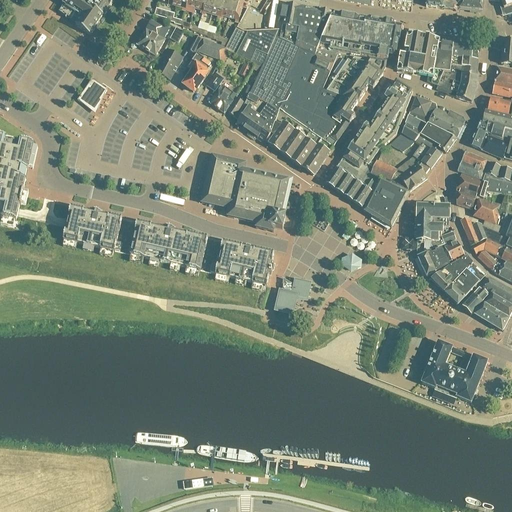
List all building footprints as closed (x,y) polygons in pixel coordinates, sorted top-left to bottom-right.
[(64,0),(62,4),(63,6),(59,13),(66,17),(65,18),(66,19),(67,17),(77,24),(75,26),(85,33),(90,36),(95,28),(100,22),(102,23),(111,9),(109,8),(114,0),(64,0)] [(184,11),(187,0),(178,0),(176,7),(183,9),(182,11),(184,11)] [(194,9),(196,0),(187,0),(184,11),(193,14),(194,9)] [(196,0),(194,9),(201,11),(200,13),(202,13),(206,0),(196,0)] [(206,0),(202,13),(203,13),(202,15),(204,15),(205,13),(211,15),(215,0),(206,0)] [(219,20),(220,18),(224,0),(215,0),(211,15),(218,17),(218,19),(219,20)] [(224,0),(220,18),(222,18),(223,16),(229,18),(234,0),(224,0)] [(234,0),(229,18),(236,20),(235,22),(237,23),(242,7),(246,8),(248,2),(244,1),(244,0),(243,0),(234,0)] [(457,9),(457,0),(426,0),(426,7),(442,9),(442,10),(456,12),(456,11),(457,11),(457,9)] [(457,0),(457,9),(457,11),(458,11),(460,10),(482,11),(483,0),(457,0)] [(511,0),(500,0),(506,16),(511,13),(511,0)] [(281,32),(280,37),(296,44),(294,47),(299,49),(315,56),(333,14),(333,13),(332,13),(332,14),(328,13),(323,12),(319,11),(318,11),(301,8),(286,5),(285,8),(282,7),(280,22),(283,23),(281,32)] [(166,22),(172,23),(173,19),(174,18),(168,16),(169,13),(156,9),(154,16),(166,19),(166,22)] [(402,28),(402,27),(393,25),(394,22),(393,22),(393,23),(385,21),(384,21),(366,18),(366,20),(358,19),(358,18),(357,18),(349,17),(349,16),(348,16),(348,17),(344,16),(340,15),(339,14),(339,15),(333,14),(315,56),(334,64),(337,56),(338,57),(339,55),(350,57),(351,55),(360,56),(388,60),(388,57),(390,58),(390,57),(392,56),(392,53),(394,53),(396,53),(398,41),(399,41),(400,40),(399,40),(402,28)] [(157,26),(151,22),(136,46),(155,57),(164,41),(157,37),(158,34),(165,38),(169,29),(159,23),(157,26)] [(230,41),(226,49),(225,51),(231,54),(236,57),(248,35),(247,34),(248,32),(242,31),(237,29),(236,29),(230,41)] [(294,47),(296,44),(280,37),(281,32),(278,32),(272,46),(265,43),(264,32),(259,32),(248,32),(247,34),(248,35),(236,57),(256,66),(262,69),(260,74),(253,88),(249,96),(244,108),(237,119),(240,121),(237,124),(244,129),(243,130),(250,135),(258,140),(258,139),(265,143),(267,140),(270,142),(269,145),(306,171),(314,177),(329,155),(337,143),(343,134),(338,130),(341,126),(332,120),(341,97),(327,92),(323,90),(334,64),(315,56),(299,49),(294,47)] [(442,45),(439,45),(440,41),(407,35),(407,37),(405,37),(405,39),(406,39),(403,56),(400,56),(399,58),(398,58),(398,60),(399,60),(397,72),(413,75),(413,76),(414,76),(415,76),(416,75),(424,77),(423,78),(428,79),(427,83),(438,87),(444,73),(447,44),(442,43),(442,45)] [(195,55),(196,52),(202,40),(195,36),(187,51),(195,55)] [(223,38),(215,36),(214,40),(216,41),(216,42),(222,44),(221,47),(226,49),(230,41),(223,38)] [(219,62),(225,51),(226,49),(221,47),(203,40),(202,40),(196,52),(207,57),(219,62)] [(511,41),(505,41),(504,51),(502,51),(501,65),(511,66),(511,41)] [(478,60),(478,58),(476,48),(473,47),(473,46),(453,44),(453,45),(447,44),(444,73),(476,77),(478,60)] [(167,50),(155,71),(170,80),(183,58),(167,50)] [(231,54),(225,51),(219,62),(220,62),(224,64),(227,59),(226,58),(227,55),(230,57),(231,54)] [(193,62),(188,69),(192,72),(184,84),(184,86),(192,92),(195,92),(204,80),(203,79),(208,73),(207,72),(209,68),(208,67),(210,64),(197,54),(192,61),(193,62)] [(341,97),(332,120),(341,126),(338,130),(343,134),(350,125),(356,117),(351,114),(359,104),(366,92),(369,88),(373,91),(379,83),(378,83),(384,75),(384,74),(386,71),(386,67),(387,64),(354,58),(351,62),(348,60),(327,92),(341,97)] [(252,66),(245,63),(239,75),(246,79),(252,66)] [(495,82),(511,85),(511,72),(498,69),(495,82)] [(476,77),(444,73),(438,87),(436,91),(455,98),(472,104),(476,90),(478,77),(476,77)] [(214,92),(223,80),(216,74),(207,87),(214,92)] [(92,80),(78,101),(80,102),(88,108),(92,110),(98,108),(106,91),(107,91),(107,90),(92,80)] [(343,159),(368,177),(369,175),(372,169),(372,168),(368,165),(374,156),(397,137),(413,94),(412,94),(412,93),(405,88),(396,82),(390,92),(389,91),(384,99),(388,102),(381,113),(381,112),(373,124),(370,128),(366,125),(361,133),(355,142),(347,153),(348,153),(343,159)] [(511,85),(495,82),(495,83),(496,83),(493,95),(511,99),(511,85)] [(226,112),(236,98),(237,96),(222,86),(209,104),(224,115),(226,112)] [(249,96),(253,88),(249,87),(246,93),(241,102),(236,98),(226,112),(237,120),(237,119),(244,108),(249,96)] [(17,100),(23,104),(27,96),(21,93),(17,100)] [(409,116),(457,140),(463,126),(464,123),(463,119),(450,113),(448,116),(436,110),(436,105),(416,98),(409,116)] [(491,98),(488,112),(511,118),(511,116),(511,105),(511,103),(491,98)] [(480,124),(505,130),(511,131),(511,117),(511,118),(488,112),(486,112),(483,124),(481,123),(480,124)] [(440,150),(444,153),(446,154),(446,155),(456,141),(457,140),(409,116),(405,125),(406,125),(402,135),(414,143),(420,136),(440,148),(440,150)] [(505,130),(480,124),(477,131),(478,132),(478,131),(486,133),(486,135),(492,137),(491,138),(502,140),(505,130)] [(511,131),(505,130),(502,140),(502,142),(508,144),(503,159),(511,161),(511,131)] [(486,135),(478,132),(477,131),(471,145),(472,147),(482,151),(488,137),(488,136),(486,135)] [(414,144),(415,143),(414,143),(402,135),(389,145),(403,154),(412,147),(414,144)] [(417,165),(425,176),(429,170),(431,170),(444,153),(440,150),(440,148),(420,136),(414,143),(415,143),(420,147),(413,158),(419,163),(417,165)] [(16,222),(17,217),(18,213),(19,209),(20,206),(21,206),(21,205),(24,191),(23,191),(26,180),(25,180),(27,171),(28,171),(33,145),(19,142),(18,143),(7,140),(7,139),(0,137),(0,217),(1,218),(1,219),(16,222)] [(487,154),(493,156),(496,149),(498,141),(488,137),(482,151),(487,154)] [(508,144),(502,142),(498,141),(496,149),(493,156),(503,160),(503,159),(508,144)] [(382,153),(377,162),(376,161),(375,163),(372,168),(372,169),(369,175),(369,176),(379,180),(389,184),(390,182),(397,171),(389,167),(394,158),(382,153)] [(481,182),(483,183),(486,172),(490,164),(486,163),(487,162),(466,153),(458,173),(481,182)] [(282,230),(286,217),(281,216),(289,182),(244,172),(246,164),(212,157),(206,181),(201,204),(229,210),(227,218),(228,218),(257,225),(256,229),(274,233),(275,229),(282,230)] [(369,177),(369,176),(369,175),(368,177),(343,159),(336,169),(336,170),(326,185),(358,207),(364,211),(378,181),(369,177)] [(490,164),(486,172),(483,183),(488,184),(495,186),(501,168),(490,164)] [(425,176),(417,165),(395,182),(397,185),(399,184),(409,193),(428,179),(425,176)] [(511,185),(511,171),(501,168),(495,186),(488,184),(485,194),(505,196),(510,197),(511,188),(511,185)] [(457,192),(457,193),(477,199),(477,198),(484,200),(485,194),(488,184),(483,183),(481,182),(481,183),(462,176),(457,192)] [(381,181),(365,213),(371,217),(391,229),(409,194),(390,182),(389,184),(379,180),(381,181)] [(472,211),(477,199),(457,193),(457,206),(472,211)] [(511,197),(510,197),(505,196),(502,206),(499,212),(511,217),(511,197)] [(453,233),(441,237),(441,235),(442,235),(442,228),(448,228),(448,221),(449,221),(449,217),(448,217),(449,212),(449,208),(447,198),(444,199),(446,208),(440,208),(417,207),(417,211),(417,216),(417,220),(418,220),(417,242),(429,242),(430,242),(432,250),(456,241),(453,233)] [(473,218),(496,226),(501,206),(479,200),(473,218)] [(221,218),(223,211),(198,205),(196,211),(221,218)] [(266,287),(267,287),(269,277),(270,274),(271,274),(272,271),(274,272),(275,264),(272,264),(274,254),(254,250),(243,247),(223,242),(223,243),(208,239),(187,234),(176,232),(176,231),(163,229),(161,229),(152,226),(137,223),(122,220),(122,219),(109,216),(108,217),(103,216),(103,215),(90,212),(90,213),(84,211),(71,208),(68,218),(69,218),(68,220),(68,221),(67,221),(65,229),(66,229),(66,231),(65,231),(63,241),(115,253),(159,263),(171,265),(180,267),(186,269),(235,280),(246,282),(252,284),(266,287)] [(482,228),(486,237),(477,240),(472,227),(470,222),(466,221),(461,223),(464,230),(471,247),(479,244),(479,243),(486,240),(500,245),(503,236),(482,228)] [(472,227),(477,240),(486,237),(482,228),(481,226),(478,225),(472,227)] [(503,246),(506,248),(511,250),(511,241),(506,239),(503,246)] [(500,246),(500,245),(486,240),(479,245),(472,249),(476,255),(484,251),(496,256),(496,257),(501,260),(506,249),(500,246)] [(457,243),(456,243),(444,248),(452,264),(465,257),(457,243)] [(501,260),(506,263),(511,265),(511,250),(506,248),(506,249),(501,260)] [(441,249),(435,251),(436,252),(431,254),(427,253),(417,258),(426,277),(449,266),(441,249)] [(341,261),(354,272),(364,262),(351,250),(341,261)] [(491,271),(499,277),(511,283),(511,266),(506,264),(503,269),(498,264),(497,265),(484,252),(478,259),(491,271)] [(443,293),(456,282),(473,265),(467,257),(448,268),(431,281),(443,293)] [(481,272),(473,265),(456,282),(459,279),(445,294),(457,306),(480,281),(485,275),(481,271),(481,272)] [(283,279),(282,292),(280,292),(276,310),(292,313),(296,299),(306,302),(310,285),(295,282),(294,286),(283,279)] [(493,295),(499,299),(506,288),(490,279),(488,283),(484,290),(493,295)] [(511,291),(506,288),(499,299),(511,306),(511,291)] [(480,289),(462,308),(471,316),(489,295),(480,289)] [(493,295),(484,305),(509,319),(511,313),(511,306),(499,299),(493,295)] [(502,333),(509,319),(484,305),(475,316),(502,333)] [(434,390),(434,391),(457,400),(457,399),(471,404),(488,363),(473,357),(466,375),(445,367),(452,349),(438,343),(421,385),(434,390)] [(185,490),(186,490),(212,487),(212,486),(211,481),(184,484),(185,490)]
